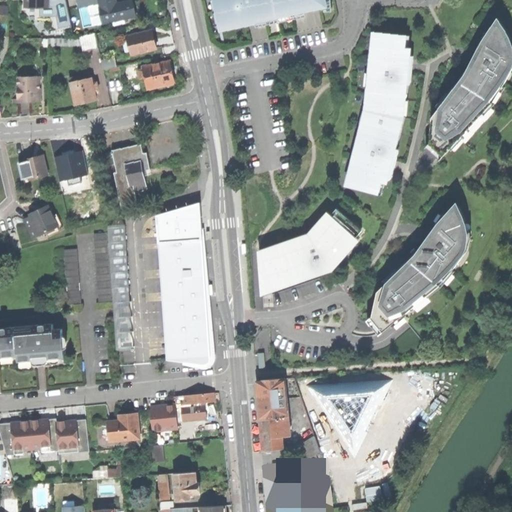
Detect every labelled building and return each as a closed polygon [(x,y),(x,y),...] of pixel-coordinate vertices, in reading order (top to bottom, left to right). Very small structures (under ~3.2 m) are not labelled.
[(94,24),(103,22),(99,6),(101,5),(99,0),(77,0),(78,4),(89,2),(94,24)] [(99,6),(103,22),(137,15),(134,2),(117,5),(117,2),(116,0),(99,0),(101,5),(99,6)] [(214,0),(221,29),(248,23),(248,21),(253,20),(258,19),(258,21),(306,10),(308,10),(311,9),(311,11),(326,8),(325,0),(214,0)] [(474,65),(440,108),(443,110),(435,118),(434,137),(446,149),(450,145),(458,136),(460,138),(469,128),(467,126),(489,104),(500,84),(503,86),(511,70),(511,62),(510,62),(510,48),(507,39),(497,24),(487,43),(486,42),(474,65)] [(497,24),(486,42),(487,43),(497,24)] [(128,35),(132,53),(156,47),(154,38),(152,30),(128,35)] [(83,44),(85,51),(99,47),(96,32),(81,36),(83,44)] [(351,183),(378,188),(380,180),(385,181),(386,176),(393,177),(396,164),(399,149),(392,147),(400,116),(406,83),(408,73),(404,72),(406,48),(403,48),(404,39),(377,37),(375,46),(372,46),(369,72),(373,73),(359,146),(356,146),(351,172),(353,172),(351,183)] [(469,62),(474,65),(486,42),(481,40),(476,51),(469,62)] [(409,49),(406,48),(404,72),(408,73),(406,83),(410,84),(412,69),(414,55),(408,54),(409,49)] [(102,59),(104,69),(118,66),(115,56),(102,59)] [(146,77),(149,89),(170,84),(167,71),(173,70),(172,66),(171,59),(144,65),(144,69),(146,77)] [(176,83),(173,70),(167,71),(170,84),(176,83)] [(35,101),(41,101),(41,82),(38,82),(38,76),(20,76),(20,87),(18,87),(18,99),(30,98),(30,101),(35,101)] [(71,83),(76,103),(87,100),(98,98),(93,78),(71,83)] [(452,147),(450,145),(446,149),(434,137),(435,118),(443,110),(440,108),(439,107),(432,116),(430,141),(426,147),(432,153),(438,158),(440,160),(452,147)] [(142,141),(110,148),(110,150),(104,151),(107,164),(116,162),(117,170),(115,171),(122,204),(138,200),(136,190),(148,188),(144,169),(152,168),(150,159),(148,149),(144,150),(142,141)] [(27,177),(27,180),(46,175),(41,156),(32,158),(23,160),(23,162),(27,177)] [(21,178),(27,177),(23,162),(18,163),(21,178)] [(210,361),(211,359),(200,203),(156,215),(167,360),(189,363),(203,364),(205,364),(207,364),(208,363),(209,362),(210,361)] [(32,216),(26,219),(35,238),(59,227),(48,204),(44,206),(40,208),(41,210),(36,212),(35,210),(31,212),(32,216)] [(269,272),(270,287),(300,276),(331,266),(346,248),(362,229),(337,208),(311,237),(263,253),(265,273),(269,272)] [(377,312),(389,324),(392,321),(400,314),(402,317),(413,307),(412,305),(440,281),(451,268),(452,270),(467,250),(464,247),(464,231),(456,209),(441,225),(434,231),(436,233),(428,241),(429,242),(427,245),(388,283),(389,285),(382,292),(377,312)] [(423,242),(427,245),(429,242),(428,241),(436,233),(434,231),(441,225),(437,222),(430,232),(423,242)] [(95,233),(95,240),(108,239),(108,232),(95,233)] [(65,249),(65,256),(79,255),(78,248),(65,249)] [(96,253),(97,260),(110,259),(109,252),(96,253)] [(67,283),(68,290),(81,289),(80,282),(67,283)] [(394,323),(392,321),(389,324),(377,312),(382,292),(389,285),(388,283),(386,282),(377,291),(372,316),(367,320),(373,328),(379,335),(394,323)] [(100,302),(113,301),(112,293),(99,294),(100,302)] [(69,304),(82,303),(81,296),(68,297),(69,304)] [(0,356),(18,355),(19,361),(38,359),(38,354),(44,353),(44,359),(66,357),(63,329),(54,330),(54,324),(39,325),(39,331),(17,332),(17,326),(0,327),(0,356)] [(260,419),(281,417),(289,417),(285,379),(257,381),(259,400),(260,419)] [(341,435),(350,449),(433,398),(424,384),(341,435)] [(204,392),(194,394),(195,403),(195,407),(206,405),(205,402),(215,401),(214,391),(204,392)] [(182,395),(183,404),(195,403),(194,394),(182,395)] [(154,430),(179,428),(177,403),(165,404),(159,405),(159,409),(152,410),(154,430)] [(183,408),(180,408),(181,420),(207,418),(206,405),(195,407),(183,408)] [(111,439),(140,437),(138,412),(131,413),(126,413),(126,418),(122,419),(109,420),(111,439)] [(284,449),(282,437),(281,417),(260,419),(262,434),(263,450),(284,449)] [(281,417),(282,437),(291,436),(289,417),(281,417)] [(43,419),(32,420),(34,448),(43,447),(43,451),(61,449),(59,421),(44,422),(43,419)] [(27,420),(22,421),(22,425),(3,426),(5,454),(26,452),(25,448),(34,448),(32,420),(27,420)] [(70,423),(70,420),(64,420),(59,421),(61,449),(61,453),(91,451),(89,422),(70,423)] [(302,445),(307,452),(317,444),(320,443),(315,436),(302,445)] [(164,443),(152,445),(154,462),(166,461),(164,443)] [(299,458),(304,465),(322,452),(317,444),(307,452),(299,458)] [(175,472),(176,499),(191,498),(191,493),(201,493),(200,481),(197,482),(197,477),(197,471),(175,472)] [(159,474),(161,499),(170,498),(167,473),(159,474)] [(320,511),(316,474),(279,479),(281,500),(282,511),(320,511)] [(5,500),(5,511),(10,511),(19,511),(18,499),(5,500)]
